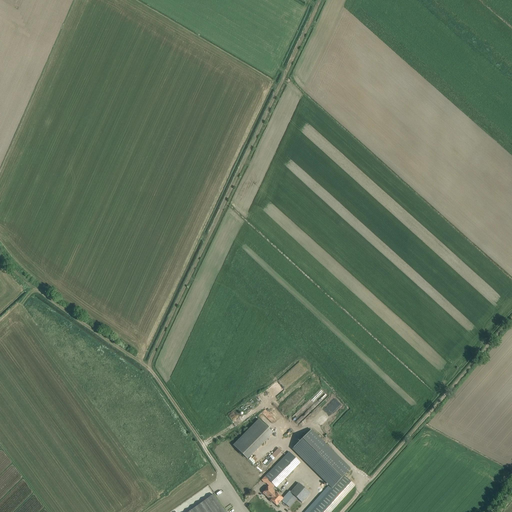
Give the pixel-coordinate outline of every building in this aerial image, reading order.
[(233,420),(241,413),(236,408),(228,415),(233,420)] [(258,420),(233,446),(247,460),(273,433),(258,420)] [(330,511),(332,511),(355,486),(343,475),(350,468),(311,430),(292,449),(299,455),(322,477),(332,488),(320,501),(310,511),(330,511)] [(265,477),(276,487),(300,463),(289,452),(265,477)] [(263,456),(257,463),(264,468),(273,459),(268,455),(265,459),(263,456)] [(283,499),(281,501),(286,505),(294,496),(297,498),(302,503),(310,493),(299,483),(290,493),(289,491),(283,499)] [(269,486),(262,493),(276,506),(281,501),(283,499),(282,498),(276,492),(272,489),(269,486)] [(225,511),(213,495),(188,511),(225,511)]
